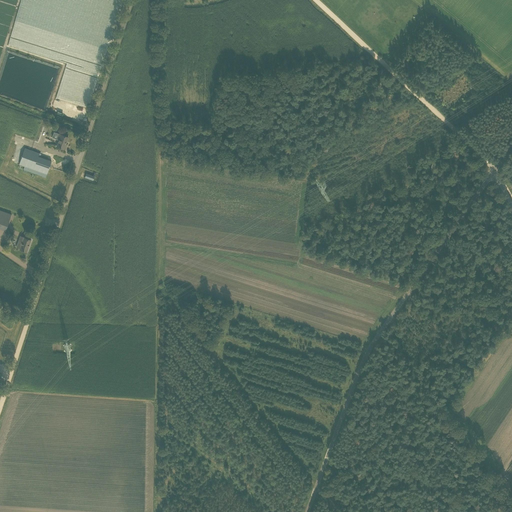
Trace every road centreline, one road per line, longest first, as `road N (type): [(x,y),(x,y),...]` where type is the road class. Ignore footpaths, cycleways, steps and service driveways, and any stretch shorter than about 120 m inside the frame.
road 1 (unclassified): [(307,511),(374,349),(494,168)]
road 2 (unclassified): [(10,370),(131,0)]
road 3 (track): [(157,0),(157,279)]
road 4 (track): [(334,511),(173,300)]
road 5 (track): [(494,168),(315,0)]
road 6 (track): [(158,314),(157,511)]
